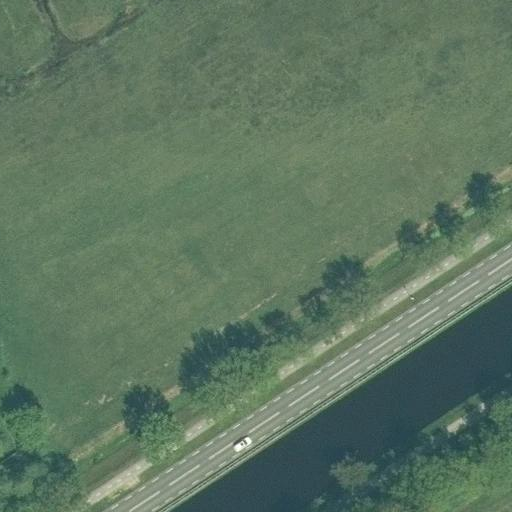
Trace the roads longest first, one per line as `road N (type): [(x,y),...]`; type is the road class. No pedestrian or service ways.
road 1 (primary): [(126,511),(511,256)]
road 2 (unclassified): [(331,511),(511,392)]
